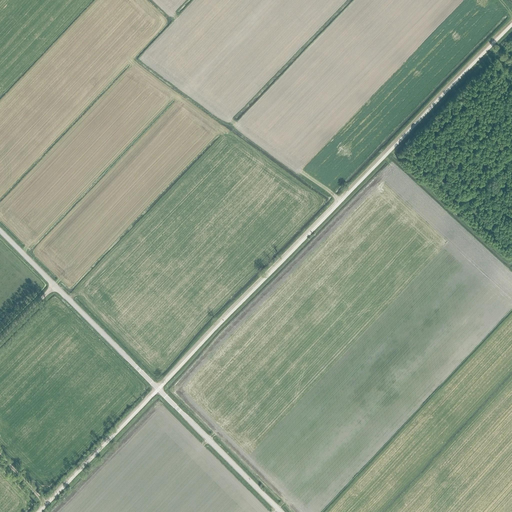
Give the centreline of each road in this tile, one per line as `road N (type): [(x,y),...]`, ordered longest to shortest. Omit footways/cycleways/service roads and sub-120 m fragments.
road 1 (track): [(35,511),(511,20)]
road 2 (tertiary): [(280,511),(0,230)]
